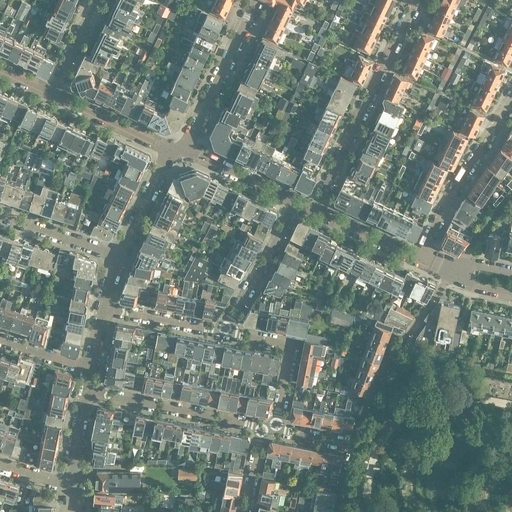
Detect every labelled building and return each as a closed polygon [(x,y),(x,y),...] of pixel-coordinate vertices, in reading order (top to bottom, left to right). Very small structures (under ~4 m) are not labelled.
[(76,0),(57,0),(57,3),(72,10),(73,9),(74,9),(76,6),(75,5),(77,0),(76,0)] [(117,0),(116,4),(142,16),(144,12),(138,9),(140,5),(130,0),(117,0)] [(230,7),(215,0),(214,0),(209,11),(224,18),(230,7)] [(267,0),(269,1),(268,3),(272,4),(274,3),(275,1),(279,3),(294,9),(295,6),(300,8),(301,4),(297,2),(294,0),(267,0)] [(390,7),(375,0),(368,0),(368,1),(373,4),(370,9),(386,16),(390,7)] [(445,0),(441,0),(437,9),(452,15),(457,5),(445,0)] [(23,21),(30,5),(21,1),(14,17),(23,21)] [(52,12),(52,13),(68,20),(68,19),(70,19),(72,16),(70,14),(72,10),(57,3),(55,6),(50,3),(47,10),(48,10),(52,12)] [(279,3),(274,14),(288,21),(294,9),(279,3)] [(112,12),(127,19),(129,14),(140,20),(142,16),(116,4),(114,7),(113,8),(112,10),(112,12)] [(169,7),(161,4),(157,13),(158,13),(164,16),(165,16),(169,7)] [(340,4),(336,14),(339,15),(344,6),(340,4)] [(7,5),(4,13),(9,15),(12,8),(7,5)] [(171,8),(167,18),(171,20),(176,10),(171,8)] [(205,17),(202,23),(218,30),(219,30),(220,29),(221,27),(221,25),(223,20),(207,13),(200,9),(198,14),(205,17)] [(364,11),(362,15),(382,25),(386,16),(370,9),(369,13),(364,11)] [(437,9),(433,19),(448,25),(452,15),(437,9)] [(52,12),(48,10),(45,16),(39,13),(37,17),(47,22),(48,23),(63,30),(65,25),(67,25),(69,22),(68,21),(68,20),(52,13),(52,12)] [(109,18),(108,21),(128,30),(132,32),(134,29),(124,24),(127,19),(112,12),(111,13),(110,14),(109,16),(109,18)] [(164,16),(158,13),(154,22),(160,24),(164,16)] [(28,14),(24,23),(28,25),(32,16),(28,14)] [(274,14),(269,25),(283,32),(288,34),(291,29),(285,26),(288,21),(274,14)] [(357,24),(363,27),(378,34),(378,33),(379,33),(381,30),(380,28),(382,25),(362,15),(360,20),(357,24)] [(483,16),(477,27),(481,29),(482,29),(487,19),(483,16)] [(452,27),(448,25),(433,19),(428,29),(437,33),(443,36),(446,30),(450,31),(452,27)] [(104,29),(119,36),(121,32),(126,34),(135,38),(137,35),(128,30),(108,21),(106,25),(104,25),(103,28),(104,29)] [(52,37),(59,39),(61,35),(62,35),(64,32),(63,30),(48,23),(43,32),(52,37)] [(202,23),(198,32),(214,40),(214,39),(215,39),(217,36),(216,35),(218,30),(202,23)] [(470,23),(465,33),(469,35),(474,25),(470,23)] [(355,29),(353,34),(373,43),(375,39),(377,39),(378,36),(377,35),(378,34),(357,24),(355,29)] [(4,36),(0,45),(0,52),(2,54),(3,55),(5,56),(7,56),(14,40),(8,38),(13,27),(9,25),(4,36)] [(269,25),(263,36),(267,38),(266,38),(277,44),(283,32),(269,25)] [(477,27),(472,37),(476,39),(481,29),(477,27)] [(193,42),(209,50),(209,49),(211,48),(212,46),(211,45),(214,40),(198,32),(189,28),(187,32),(196,36),(193,42)] [(511,42),(511,30),(507,28),(503,38),(511,42)] [(101,35),(99,38),(120,48),(122,44),(116,42),(119,36),(104,29),(103,31),(102,31),(100,34),(101,35)] [(151,31),(147,39),(152,42),(156,33),(151,31)] [(420,31),(415,41),(430,48),(435,37),(427,33),(427,34),(420,31)] [(460,43),(464,45),(469,35),(465,33),(460,43)] [(373,43),(353,34),(351,38),(356,40),(353,46),(358,48),(358,47),(369,52),(373,43)] [(14,40),(7,56),(8,56),(8,57),(12,60),(13,58),(17,60),(25,45),(28,37),(24,35),(20,43),(14,40)] [(511,42),(503,38),(498,36),(493,46),(498,48),(511,55),(511,42)] [(25,45),(17,60),(18,61),(18,62),(22,64),(23,63),(27,65),(34,49),(39,39),(35,37),(31,48),(25,45)] [(50,41),(62,47),(64,42),(59,39),(52,37),(50,41)] [(189,52),(204,59),(205,59),(206,58),(207,56),(207,54),(209,50),(193,42),(183,37),(181,41),(192,46),(189,52)] [(472,37),(467,47),(472,49),(476,39),(472,37)] [(95,46),(95,47),(110,54),(113,49),(118,52),(120,48),(99,38),(98,42),(96,42),(95,45),(95,46)] [(258,48),(257,49),(272,56),(277,46),(262,39),(260,44),(258,44),(257,46),(258,48)] [(415,41),(411,51),(426,58),(430,48),(415,41)] [(34,49),(27,65),(28,65),(27,67),(32,69),(33,68),(36,69),(44,54),(46,49),(37,45),(34,49)] [(93,53),(91,56),(100,61),(106,63),(110,54),(95,47),(95,48),(93,48),(92,51),(93,53)] [(139,47),(135,55),(143,59),(147,50),(143,48),(139,47)] [(462,50),(457,48),(452,58),(456,60),(460,53),(462,50)] [(511,55),(498,48),(493,59),(507,66),(511,55)] [(184,61),(200,69),(202,65),(203,64),(204,62),(204,60),(204,59),(189,52),(184,49),(179,59),(184,61)] [(255,55),(253,59),(267,66),(277,70),(279,65),(273,62),(276,57),(272,56),(257,49),(257,50),(255,51),(254,53),(255,55)] [(411,51),(406,62),(421,69),(426,58),(411,51)] [(469,53),(465,51),(461,59),(465,61),(469,53)] [(44,54),(36,69),(37,70),(36,71),(46,75),(49,74),(55,62),(54,61),(56,57),(45,52),(44,54)] [(345,62),(353,66),(367,73),(373,62),(367,59),(368,57),(367,56),(360,53),(359,54),(355,62),(347,58),(345,62)] [(85,54),(81,63),(96,70),(100,61),(106,64),(106,63),(100,61),(91,56),(91,57),(85,54)] [(148,56),(144,65),(149,67),(153,58),(148,56)] [(138,57),(134,66),(139,68),(143,59),(138,57)] [(303,71),(306,64),(293,58),(290,65),(303,71)] [(451,70),(456,60),(452,58),(447,68),(451,70)] [(248,68),(263,75),(267,66),(253,59),(250,63),(249,64),(248,66),(248,68)] [(465,61),(461,59),(457,67),(461,69),(465,61)] [(174,69),(180,71),(195,79),(197,75),(199,74),(200,71),(199,70),(200,69),(184,61),(181,67),(169,61),(167,65),(174,69)] [(309,61),(304,71),(313,75),(318,65),(309,61)] [(421,69),(406,62),(401,72),(411,77),(416,79),(421,69)] [(75,76),(76,79),(88,75),(92,73),(91,70),(88,69),(89,67),(96,71),(96,70),(81,63),(75,76)] [(490,63),(485,74),(500,81),(505,70),(495,66),(496,65),(491,63),(490,63)] [(353,66),(348,77),(362,84),(367,73),(353,66)] [(146,67),(144,71),(154,75),(155,71),(146,67)] [(263,75),(248,68),(247,70),(246,70),(245,72),(245,74),(243,78),(271,91),(273,87),(260,81),(263,75)] [(446,80),(451,70),(447,68),(442,78),(446,80)] [(170,78),(175,81),(191,88),(193,84),(194,84),(195,81),(195,80),(195,79),(180,71),(174,69),(170,78)] [(304,71),(299,81),(308,85),(313,75),(304,71)] [(480,71),(475,81),(481,84),(495,91),(500,81),(485,74),(480,71)] [(93,97),(93,98),(94,97),(98,99),(98,100),(101,102),(102,101),(103,101),(110,86),(112,81),(106,79),(109,72),(108,72),(104,74),(103,74),(100,81),(96,89),(93,97)] [(452,76),(450,81),(456,84),(460,75),(454,72),(452,76)] [(88,75),(76,79),(73,80),(71,84),(72,88),(76,90),(91,84),(95,82),(92,73),(88,75)] [(393,74),(389,84),(403,91),(408,81),(393,74)] [(313,75),(309,85),(313,87),(317,77),(313,75)] [(327,82),(335,86),(351,93),(353,89),(355,89),(356,86),(355,85),(356,83),(352,82),(352,81),(340,76),(337,81),(328,77),(325,81),(327,82)] [(127,94),(120,110),(121,110),(121,112),(124,113),(125,112),(128,114),(138,92),(145,79),(141,77),(135,91),(132,96),(127,94)] [(240,85),(239,88),(254,95),(258,86),(243,78),(243,79),(241,80),(240,83),(240,85)] [(446,80),(442,78),(437,88),(441,91),(444,85),(446,80)] [(138,92),(128,114),(132,115),(133,117),(135,118),(137,118),(145,102),(140,100),(149,81),(145,79),(138,92)] [(295,90),(299,81),(295,79),(291,87),(295,90)] [(175,81),(170,90),(170,91),(174,92),(186,98),(188,94),(189,93),(191,91),(190,89),(191,88),(175,81)] [(299,81),(295,90),(300,92),(304,83),(299,81)] [(474,81),(470,91),(476,94),(491,101),(495,91),(481,84),(475,81),(474,81)] [(91,84),(76,90),(77,90),(80,89),(80,92),(93,98),(93,97),(96,89),(95,88),(96,85),(95,82),(91,84)] [(110,86),(103,101),(104,102),(104,103),(107,105),(108,104),(111,105),(121,84),(117,82),(115,88),(110,86)] [(333,90),(331,96),(346,103),(346,102),(348,102),(350,99),(349,98),(351,93),(335,86),(327,82),(325,86),(333,90)] [(121,84),(111,105),(115,107),(115,109),(118,110),(119,109),(120,110),(127,94),(123,92),(125,86),(121,84)] [(389,84),(384,94),(397,100),(399,101),(403,91),(389,84)] [(236,94),(234,98),(249,105),(254,108),(259,98),(254,95),(239,88),(238,89),(237,89),(235,93),(236,94)] [(165,100),(169,102),(185,109),(187,105),(188,105),(190,102),(189,100),(190,99),(186,98),(174,92),(170,91),(165,100)] [(0,113),(8,96),(7,94),(5,93),(3,94),(0,92),(0,113)] [(434,93),(429,103),(434,105),(439,95),(434,93)] [(471,104),(476,107),(476,106),(486,111),(491,101),(476,94),(471,104)] [(0,116),(8,121),(11,116),(18,101),(13,99),(13,97),(11,96),(9,97),(8,96),(0,113),(0,116)] [(315,100),(326,105),(342,113),(344,109),(345,108),(347,106),(346,104),(346,103),(331,96),(328,101),(317,96),(315,100)] [(442,96),(440,101),(446,104),(449,99),(442,96)] [(281,97),(277,106),(279,107),(282,109),(287,99),(281,97)] [(385,105),(383,109),(399,117),(404,106),(388,98),(388,99),(385,97),(382,102),(383,104),(385,105)] [(147,98),(145,102),(137,118),(142,120),(142,121),(145,123),(147,122),(147,123),(155,107),(150,105),(152,100),(147,98)] [(229,108),(241,114),(244,116),(249,105),(234,98),(233,99),(232,99),(230,103),(231,104),(229,108)] [(18,101),(11,116),(21,120),(28,106),(27,105),(26,104),(24,103),(22,103),(18,101)] [(291,101),(287,109),(292,112),(296,104),(291,101)] [(326,106),(317,101),(315,105),(319,107),(317,113),(322,115),(337,122),(339,121),(341,119),(340,117),(342,113),(326,105),(326,106)] [(168,112),(165,113),(172,130),(177,128),(178,127),(186,110),(185,109),(169,102),(172,103),(168,112)] [(28,106),(21,120),(20,121),(30,126),(38,110),(37,110),(36,110),(36,109),(33,108),(32,108),(28,106)] [(155,107),(147,123),(152,125),(152,126),(164,132),(165,132),(166,131),(172,130),(165,113),(162,114),(154,110),(155,107)] [(221,117),(233,123),(236,124),(241,114),(229,108),(226,107),(224,111),(222,112),(221,115),(221,116),(221,117)] [(280,120),(285,110),(282,109),(279,107),(274,117),(280,120)] [(429,116),(432,111),(427,108),(424,113),(429,116)] [(399,117),(383,109),(381,113),(379,114),(377,118),(395,126),(399,117)] [(470,109),(464,120),(479,126),(484,116),(470,109)] [(38,110),(30,126),(40,130),(47,115),(43,113),(43,111),(40,110),(38,111),(38,110)] [(285,110),(280,120),(285,122),(290,112),(285,110)] [(266,114),(262,123),(266,125),(270,116),(266,114)] [(47,115),(40,130),(50,135),(57,119),(57,120),(56,119),(56,118),(53,117),(52,117),(47,115)] [(312,122),(317,124),(333,132),(335,128),(336,127),(337,125),(337,123),(337,122),(322,115),(319,120),(314,118),(312,122)] [(212,138),(213,142),(230,136),(232,135),(234,130),(236,131),(241,129),(243,127),(236,124),(233,123),(221,117),(218,123),(217,122),(212,134),(211,135),(211,137),(212,138)] [(414,123),(420,125),(422,120),(417,117),(414,123)] [(376,124),(374,129),(390,136),(395,126),(377,118),(375,122),(376,124)] [(57,119),(50,135),(47,140),(54,143),(56,138),(59,140),(66,125),(63,123),(63,121),(60,120),(59,121),(58,120),(57,119)] [(464,120),(461,127),(460,130),(475,136),(479,126),(464,120)] [(317,124),(312,122),(307,132),(312,134),(328,141),(330,138),(332,137),(333,134),(332,133),(333,132),(317,124)] [(411,128),(417,131),(420,125),(414,123),(411,128)] [(66,125),(59,140),(69,144),(76,129),(73,127),(73,128),(72,127),(72,126),(69,124),(68,125),(66,125)] [(287,124),(284,130),(290,133),(293,127),(287,124)] [(448,128),(443,138),(463,148),(468,138),(448,128)] [(76,129),(69,144),(79,149),(86,134),(85,132),(83,131),(81,132),(81,131),(76,129)] [(370,137),(370,138),(385,146),(390,136),(374,129),(373,132),(370,132),(369,135),(370,137)] [(302,141),(308,144),(324,151),(325,147),(327,147),(328,144),(328,142),(328,141),(312,134),(306,131),(302,141)] [(86,134),(79,149),(88,153),(96,138),(93,137),(92,137),(91,135),(89,134),(87,135),(86,134)] [(96,138),(88,153),(89,154),(90,151),(100,156),(101,153),(107,140),(104,138),(102,138),(101,138),(102,138),(98,136),(96,138)] [(230,136),(213,142),(215,147),(215,148),(216,149),(228,155),(229,154),(235,157),(243,141),(242,141),(244,138),(237,136),(236,139),(232,137),(231,136),(230,136)] [(292,136),(287,147),(292,149),(297,139),(292,136)] [(252,146),(245,161),(246,162),(246,163),(249,165),(251,164),(255,166),(262,150),(267,139),(263,137),(258,146),(255,144),(254,146),(252,146)] [(107,140),(101,153),(111,157),(118,142),(115,140),(114,141),(114,140),(113,139),(111,138),(110,138),(108,138),(107,140)] [(367,144),(365,148),(381,155),(385,146),(370,138),(369,139),(367,140),(366,142),(367,144)] [(443,138),(438,148),(459,158),(463,148),(443,138)] [(421,147),(423,142),(417,139),(415,145),(421,147)] [(507,139),(501,149),(511,154),(510,154),(511,155),(511,141),(507,139)] [(243,141),(235,157),(236,157),(237,159),(240,160),(241,160),(245,161),(252,146),(243,141)] [(262,150),(255,166),(256,168),(259,169),(261,169),(264,170),(272,155),(278,143),(274,141),(271,147),(265,145),(262,150)] [(118,142),(111,157),(118,161),(120,156),(127,160),(144,168),(146,165),(147,165),(150,159),(149,159),(149,158),(148,156),(148,155),(125,144),(125,145),(118,142)] [(308,144),(303,154),(307,156),(319,161),(321,157),(323,156),(324,154),(323,152),(324,151),(308,144)] [(406,144),(404,148),(402,153),(406,155),(410,146),(406,144)] [(272,155),(264,170),(265,171),(266,172),(269,174),(271,173),(274,175),(282,160),(288,147),(285,145),(281,152),(275,149),(272,155)] [(32,147),(30,151),(40,155),(42,150),(32,147)] [(362,153),(361,157),(376,165),(381,155),(365,148),(365,149),(363,149),(362,152),(362,153)] [(438,148),(433,158),(454,168),(459,158),(438,148)] [(509,168),(511,163),(511,157),(500,149),(494,158),(509,168)] [(40,172),(34,191),(40,193),(43,184),(48,186),(49,186),(56,161),(28,151),(23,167),(40,172)] [(292,164),(284,180),(285,180),(286,182),(288,183),(290,182),(293,184),(294,181),(295,182),(301,168),(307,156),(303,155),(297,167),(292,164)] [(294,181),(293,184),(294,184),(293,186),(306,192),(309,190),(318,171),(322,163),(319,161),(307,156),(303,164),(302,167),(301,168),(295,182),(294,181)] [(358,163),(356,167),(370,174),(372,175),(376,165),(361,157),(360,158),(358,159),(357,161),(358,163)] [(503,177),(509,168),(494,158),(488,167),(503,177)] [(427,159),(423,170),(443,179),(448,169),(427,159)] [(122,170),(123,170),(128,172),(140,178),(140,177),(141,178),(145,169),(144,169),(144,168),(127,160),(122,170)] [(282,160),(274,175),(275,176),(276,177),(279,179),(280,178),(284,180),(292,164),(291,164),(282,160)] [(71,166),(81,170),(83,165),(74,161),(71,166)] [(81,170),(91,173),(93,169),(83,165),(81,170)] [(370,174),(356,167),(354,166),(354,167),(352,167),(351,170),(351,172),(349,176),(359,181),(366,184),(370,174)] [(495,185),(501,177),(502,178),(503,177),(488,167),(487,166),(480,175),(495,185)] [(94,168),(91,173),(101,177),(104,171),(94,168)] [(90,178),(91,174),(78,169),(76,177),(80,178),(81,176),(90,178)] [(5,179),(0,194),(0,197),(4,199),(5,201),(8,202),(9,201),(16,180),(12,179),(14,172),(8,170),(5,179)] [(123,170),(118,180),(135,188),(137,183),(138,183),(140,180),(139,178),(140,178),(128,172),(123,170)] [(423,170),(418,179),(437,189),(438,189),(441,184),(443,179),(423,170)] [(190,172),(196,188),(195,189),(197,196),(197,197),(196,200),(198,201),(201,198),(200,197),(202,192),(201,192),(202,190),(209,176),(203,173),(202,173),(198,171),(197,171),(195,171),(191,173),(190,172)] [(66,184),(72,187),(76,174),(70,172),(66,184)] [(190,172),(180,176),(185,192),(186,191),(186,192),(190,196),(189,199),(194,201),(192,204),(196,205),(198,202),(196,200),(197,196),(195,189),(196,188),(190,172)] [(91,180),(99,183),(101,177),(93,174),(91,180)] [(347,175),(345,181),(356,186),(359,181),(349,176),(347,175)] [(495,185),(480,175),(474,184),(489,194),(495,185)] [(17,176),(16,180),(9,201),(14,202),(15,204),(18,205),(19,204),(24,187),(20,186),(22,178),(17,176)] [(171,185),(168,191),(182,197),(186,192),(186,191),(185,192),(180,176),(175,178),(174,179),(173,180),(171,184),(171,185)] [(201,192),(202,192),(211,197),(218,182),(217,180),(215,179),(213,179),(209,178),(210,177),(209,176),(202,190),(201,192)] [(24,187),(19,204),(24,205),(25,207),(27,208),(29,207),(34,191),(28,189),(31,180),(27,179),(24,187)] [(374,188),(379,190),(383,181),(379,179),(374,188)] [(418,179),(413,190),(433,199),(438,189),(437,189),(418,179)] [(97,183),(91,180),(89,190),(93,192),(97,183)] [(118,180),(113,190),(130,198),(132,193),(134,193),(135,190),(134,188),(135,188),(118,180)] [(345,181),(341,188),(335,201),(335,204),(337,204),(337,206),(340,207),(341,207),(346,209),(353,193),(356,186),(345,181)] [(211,197),(210,199),(215,201),(216,199),(221,202),(228,187),(227,186),(227,185),(225,184),(223,184),(218,182),(211,197)] [(34,191),(29,207),(40,211),(46,194),(48,186),(43,184),(40,193),(34,191)] [(474,184),(468,194),(477,200),(483,204),(489,194),(474,184)] [(395,196),(399,198),(402,192),(404,188),(400,186),(395,196)] [(228,187),(221,202),(226,204),(225,206),(230,208),(238,191),(234,189),(233,188),(231,187),(229,187),(228,187)] [(46,194),(40,211),(42,211),(43,213),(45,214),(47,213),(53,215),(60,192),(57,191),(48,188),(46,194)] [(362,198),(355,213),(356,214),(356,215),(360,217),(361,216),(365,218),(366,218),(373,203),(372,203),(378,190),(375,188),(369,201),(362,198)] [(373,203),(366,218),(370,220),(370,222),(373,223),(374,222),(375,222),(383,204),(379,202),(384,191),(379,189),(373,203)] [(113,190),(109,200),(125,208),(126,207),(127,206),(129,204),(128,202),(130,198),(113,190)] [(164,201),(179,209),(184,198),(182,197),(168,191),(169,192),(166,196),(165,197),(164,199),(164,201)] [(238,191),(230,208),(235,210),(236,209),(240,211),(247,196),(246,194),(244,193),(243,193),(238,191)] [(353,193),(346,209),(346,210),(350,212),(351,211),(355,213),(362,198),(365,192),(361,191),(359,196),(353,193)] [(60,192),(53,215),(62,218),(68,201),(61,199),(63,193),(60,192)] [(411,204),(413,205),(414,205),(427,211),(429,207),(431,207),(432,204),(431,202),(431,201),(416,194),(411,204)] [(477,200),(468,194),(466,197),(475,203),(477,200)] [(103,209),(121,218),(121,217),(123,216),(124,214),(123,212),(125,208),(109,200),(100,196),(98,200),(107,204),(104,209),(103,209)] [(249,196),(247,196),(240,211),(245,213),(244,215),(249,217),(258,201),(253,198),(253,197),(251,196),(249,196)] [(465,197),(460,206),(473,215),(474,215),(478,208),(479,208),(480,206),(475,203),(466,197),(465,197)] [(68,201),(62,218),(63,218),(64,220),(67,221),(69,220),(73,221),(79,205),(76,204),(68,201)] [(162,207),(160,211),(175,218),(180,221),(182,221),(186,212),(179,208),(179,209),(164,201),(164,202),(164,203),(162,203),(161,205),(162,207)] [(258,201),(251,215),(249,220),(252,222),(254,217),(260,220),(267,205),(266,203),(264,202),(262,203),(258,201)] [(85,202),(82,211),(89,214),(91,210),(93,205),(85,202)] [(383,204),(375,222),(376,223),(376,225),(379,226),(381,225),(385,227),(393,209),(383,204)] [(267,205),(260,220),(253,235),(262,239),(263,240),(266,234),(260,231),(265,222),(270,225),(277,211),(276,210),(276,209),(275,208),(273,207),(271,207),(267,205)] [(460,206),(454,216),(451,221),(464,228),(467,224),(473,215),(460,206)] [(101,214),(91,210),(89,214),(91,216),(116,227),(117,227),(118,227),(122,219),(121,218),(103,209),(101,214)] [(393,209),(385,227),(389,229),(389,231),(392,232),(394,231),(395,231),(403,214),(393,209)] [(91,216),(89,214),(82,211),(76,228),(84,231),(91,216)] [(157,217),(155,221),(170,228),(176,230),(181,221),(175,218),(160,211),(159,212),(157,213),(156,215),(157,217)] [(213,218),(204,214),(201,219),(210,223),(213,218)] [(403,214),(395,231),(395,232),(396,234),(398,235),(400,234),(404,236),(413,218),(403,214)] [(116,227),(91,216),(84,231),(109,239),(111,238),(112,237),(113,237),(116,231),(115,231),(116,227)] [(413,218),(404,236),(412,240),(416,239),(423,224),(419,222),(413,218)] [(222,224),(213,220),(211,223),(220,228),(222,224)] [(153,226),(150,231),(165,237),(173,241),(177,231),(170,228),(155,221),(155,222),(153,222),(152,225),(153,226)] [(298,222),(291,238),(301,243),(302,241),(310,225),(302,221),(298,222)] [(450,232),(447,230),(440,244),(441,246),(448,250),(456,235),(460,226),(451,221),(449,226),(455,230),(453,233),(450,232)] [(210,224),(204,222),(201,230),(206,232),(210,224)] [(223,223),(221,228),(230,233),(231,231),(232,228),(223,223)] [(310,225),(302,241),(311,246),(319,231),(318,231),(318,229),(315,227),(314,228),(309,226),(310,225)] [(483,246),(485,247),(486,247),(485,253),(497,256),(499,246),(506,248),(510,229),(503,227),(501,235),(488,233),(488,236),(485,235),(482,249),(483,246)] [(319,231),(311,246),(321,250),(327,239),(329,236),(324,233),(324,231),(321,230),(320,231),(319,231)] [(148,236),(146,240),(161,247),(161,246),(165,237),(150,231),(150,232),(148,232),(147,235),(148,236)] [(242,241),(257,249),(258,248),(259,248),(261,245),(260,243),(262,239),(247,232),(243,241),(242,241)] [(2,236),(0,243),(0,252),(4,254),(2,258),(6,259),(7,255),(8,255),(13,239),(9,238),(8,236),(5,235),(4,236),(2,236)] [(456,235),(448,250),(458,254),(469,241),(466,239),(456,235)] [(13,239),(8,255),(18,258),(23,242),(19,241),(18,239),(16,239),(14,239),(13,239)] [(231,248),(236,251),(253,258),(255,257),(256,255),(255,253),(257,249),(242,241),(236,239),(231,248)] [(327,239),(321,250),(319,254),(320,254),(319,255),(317,259),(327,263),(329,259),(336,244),(336,243),(332,241),(331,242),(327,240),(327,239)] [(146,241),(145,240),(145,241),(144,242),(143,244),(143,245),(141,249),(164,257),(165,253),(162,252),(161,251),(163,247),(161,246),(161,247),(146,240),(146,241)] [(196,251),(200,243),(194,240),(191,248),(196,251)] [(23,242),(18,258),(23,260),(22,265),(26,267),(28,262),(33,245),(29,244),(28,243),(25,242),(24,243),(23,242)] [(285,251),(286,249),(288,250),(287,251),(296,255),(297,251),(299,248),(288,243),(285,251)] [(340,247),(336,244),(329,259),(326,265),(336,270),(337,268),(338,266),(339,264),(346,249),(346,247),(341,245),(340,247)] [(33,245),(28,262),(38,265),(43,249),(39,247),(39,246),(35,245),(34,246),(33,245)] [(43,249),(38,265),(48,268),(50,269),(48,275),(52,276),(54,270),(54,267),(58,254),(54,253),(54,252),(49,251),(49,249),(45,248),(45,249),(43,249)] [(231,259),(231,260),(248,268),(251,264),(250,262),(253,258),(236,251),(231,248),(229,252),(234,255),(232,260),(231,259)] [(346,249),(339,264),(338,266),(337,268),(346,272),(348,269),(355,254),(351,252),(352,250),(347,248),(347,249),(346,249)] [(134,262),(150,265),(167,269),(171,260),(164,257),(141,249),(139,253),(138,254),(137,256),(137,258),(134,262)] [(286,251),(281,261),(296,268),(297,268),(299,264),(308,269),(311,270),(314,265),(310,263),(301,258),(295,256),(296,255),(287,251),(288,250),(286,249),(285,251),(286,251)] [(58,254),(54,267),(58,268),(66,270),(67,267),(69,254),(59,250),(58,254)] [(94,260),(75,253),(69,251),(69,254),(67,267),(77,269),(76,272),(94,276),(96,262),(94,260)] [(183,280),(184,280),(199,282),(203,282),(208,283),(212,284),(224,286),(235,290),(236,287),(217,278),(218,277),(210,273),(206,271),(207,267),(210,261),(196,254),(183,280)] [(355,254),(348,269),(352,270),(351,274),(356,276),(358,273),(359,273),(366,258),(365,258),(365,257),(361,254),(360,256),(355,254)] [(359,273),(358,273),(354,282),(358,283),(359,284),(364,286),(366,283),(375,263),(375,262),(374,261),(372,260),(370,261),(366,258),(359,273)] [(231,260),(226,268),(241,276),(244,272),(245,272),(248,268),(231,260)] [(277,266),(275,270),(292,278),(294,272),(305,278),(307,273),(297,268),(296,268),(281,261),(279,265),(277,266)] [(132,267),(132,272),(146,275),(149,275),(160,278),(162,269),(150,265),(134,262),(134,263),(134,262),(132,267)] [(375,263),(366,283),(370,285),(376,287),(385,268),(381,265),(380,264),(378,263),(376,263),(375,263)] [(223,267),(218,277),(217,278),(236,287),(237,286),(235,286),(238,281),(240,281),(241,279),(241,277),(241,276),(226,268),(223,267)] [(389,270),(385,268),(376,287),(375,289),(380,291),(381,289),(386,291),(387,289),(395,272),(394,272),(393,270),(391,269),(389,270)] [(272,274),(270,278),(286,286),(286,285),(287,285),(291,277),(292,278),(275,270),(274,274),(272,274)] [(128,278),(127,281),(139,283),(139,284),(146,285),(147,281),(145,280),(146,275),(132,272),(130,271),(130,273),(129,275),(129,278),(128,278)] [(74,284),(90,287),(91,283),(93,282),(94,276),(76,272),(75,279),(66,277),(64,282),(74,284)] [(396,273),(395,272),(387,289),(397,294),(397,293),(404,277),(400,275),(399,273),(397,272),(396,273)] [(404,277),(398,293),(406,297),(417,277),(412,274),(412,273),(409,272),(408,272),(407,272),(404,277)] [(417,277),(406,297),(411,299),(416,301),(419,296),(426,281),(425,280),(425,279),(423,278),(421,279),(417,277)] [(167,294),(164,308),(174,310),(176,296),(172,295),(174,285),(173,285),(174,279),(170,278),(169,284),(167,294)] [(266,284),(263,290),(265,291),(265,290),(271,293),(271,292),(277,294),(281,295),(285,286),(286,287),(287,285),(286,285),(286,286),(270,278),(268,283),(266,284)] [(426,281),(419,296),(417,300),(420,302),(423,303),(426,300),(432,291),(433,289),(434,288),(435,285),(436,285),(437,284),(427,279),(426,281)] [(127,281),(123,290),(137,293),(156,297),(157,293),(148,291),(148,290),(140,289),(141,284),(139,284),(139,283),(127,281)] [(176,296),(174,310),(183,312),(186,298),(189,282),(184,281),(181,297),(176,296)] [(189,281),(186,298),(183,312),(192,314),(195,300),(191,299),(193,287),(192,286),(192,285),(198,286),(199,282),(189,281)] [(157,292),(155,306),(164,308),(167,294),(169,284),(164,283),(162,293),(157,292)] [(195,300),(192,314),(202,316),(204,302),(205,297),(207,284),(203,283),(203,289),(200,301),(196,300),(195,300)] [(316,288),(318,289),(325,292),(327,287),(318,283),(316,288)] [(74,284),(71,296),(87,299),(88,294),(90,293),(91,289),(90,288),(90,287),(74,284)] [(204,302),(202,316),(211,318),(214,299),(210,298),(212,284),(208,284),(205,297),(204,302)] [(214,299),(211,318),(215,319),(218,317),(235,290),(224,286),(221,300),(214,299)] [(325,292),(318,289),(315,295),(322,298),(325,292)] [(146,295),(137,293),(123,290),(120,297),(122,300),(136,303),(137,299),(145,300),(146,295)] [(262,291),(250,309),(243,321),(244,324),(255,326),(258,311),(260,300),(264,292),(262,291)] [(258,311),(255,326),(265,328),(268,313),(269,310),(264,309),(265,302),(266,292),(264,292),(260,300),(258,311)] [(69,307),(70,307),(71,308),(86,311),(88,305),(86,304),(87,299),(71,296),(69,307)] [(325,296),(322,302),(331,307),(334,300),(325,296)] [(298,319),(295,334),(306,336),(306,333),(308,321),(312,306),(310,305),(311,301),(304,299),(303,304),(302,303),(298,319)] [(5,307),(0,321),(0,323),(5,325),(5,326),(8,327),(9,326),(10,326),(15,310),(10,309),(12,301),(7,300),(5,307)] [(289,314),(285,332),(295,334),(298,319),(302,301),(295,300),(293,315),(289,314)] [(344,304),(335,300),(331,307),(341,311),(344,304)] [(268,313),(265,328),(275,330),(279,312),(280,302),(276,301),(275,303),(271,303),(269,310),(268,313)] [(416,338),(414,344),(418,344),(450,351),(456,353),(460,334),(454,332),(456,323),(461,324),(463,316),(458,314),(460,306),(448,303),(441,302),(440,305),(437,304),(430,313),(429,313),(428,313),(423,319),(427,322),(416,337),(416,338)] [(279,312),(275,330),(285,332),(289,314),(284,313),(286,305),(280,303),(279,312)] [(380,308),(388,312),(390,307),(382,303),(380,308)] [(34,321),(30,333),(29,337),(30,338),(30,339),(33,340),(34,339),(39,341),(44,342),(44,341),(48,326),(49,319),(50,311),(52,305),(48,304),(47,310),(44,318),(36,315),(34,321)] [(330,316),(333,308),(318,304),(315,312),(323,315),(330,316)] [(67,318),(84,322),(86,311),(71,308),(70,307),(68,314),(67,313),(67,312),(57,310),(56,313),(51,312),(50,314),(63,317),(67,318)] [(376,319),(383,321),(393,325),(405,329),(413,318),(409,316),(390,307),(388,312),(378,307),(376,312),(373,318),(376,319)] [(15,310),(10,326),(11,327),(11,328),(14,329),(15,328),(20,330),(25,313),(26,310),(21,308),(20,312),(15,310)] [(373,318),(376,312),(367,308),(364,314),(373,318)] [(472,309),(468,328),(467,328),(467,330),(462,329),(459,342),(465,343),(467,333),(471,334),(472,329),(473,329),(473,327),(480,329),(484,311),(483,311),(482,309),(479,309),(477,310),(472,309)] [(484,311),(480,329),(492,331),(495,314),(494,313),(493,312),(490,311),(489,312),(484,311)] [(354,319),(332,312),(330,321),(351,328),(354,319)] [(25,313),(20,330),(21,330),(21,332),(24,332),(26,331),(30,333),(34,321),(35,317),(25,313)] [(495,314),(492,331),(503,334),(507,316),(505,316),(504,314),(501,314),(500,315),(495,314)] [(507,316),(503,334),(511,335),(511,316),(511,317),(507,316)] [(66,322),(65,327),(67,327),(67,329),(82,332),(84,322),(67,318),(63,317),(62,321),(66,322)] [(387,340),(393,325),(383,321),(376,319),(371,334),(387,340)] [(114,333),(132,337),(154,341),(156,331),(118,324),(118,323),(116,325),(114,333)] [(61,339),(65,339),(80,343),(82,332),(67,329),(65,329),(64,335),(62,334),(61,338),(61,339)] [(154,348),(155,348),(152,361),(162,363),(162,359),(158,359),(159,349),(164,350),(168,334),(158,332),(154,348)] [(112,342),(112,343),(130,346),(131,341),(140,343),(141,339),(132,337),(114,333),(113,336),(111,337),(111,340),(112,342)] [(306,336),(305,340),(323,344),(328,344),(329,337),(306,333),(306,336)] [(168,334),(164,350),(169,351),(168,360),(163,359),(162,363),(171,365),(174,352),(177,335),(168,334)] [(371,334),(367,345),(383,351),(387,340),(371,334)] [(177,335),(174,352),(171,365),(181,367),(182,363),(177,362),(179,353),(183,354),(187,337),(177,335)] [(196,339),(187,337),(183,354),(188,355),(186,368),(190,369),(196,339)] [(62,349),(63,350),(76,352),(78,351),(80,343),(65,339),(61,339),(60,342),(62,343),(62,345),(62,346),(62,349)] [(205,341),(196,339),(190,369),(199,371),(200,366),(195,366),(197,358),(201,359),(205,341)] [(303,351),(318,354),(325,355),(327,344),(323,344),(305,340),(303,351)] [(215,343),(205,341),(201,359),(207,360),(205,372),(209,373),(211,361),(215,343)] [(354,345),(346,342),(344,349),(352,351),(354,345)] [(111,349),(110,352),(128,356),(138,357),(139,353),(129,351),(130,346),(112,343),(110,345),(109,347),(111,349)] [(215,343),(211,361),(209,373),(213,374),(216,362),(220,363),(224,345),(215,343)] [(224,345),(220,363),(226,364),(223,376),(227,377),(230,364),(233,346),(224,345)] [(367,345),(363,356),(379,362),(383,351),(367,345)] [(233,346),(230,364),(228,376),(232,377),(235,365),(239,366),(243,348),(233,346)] [(243,348),(239,366),(245,367),(242,381),(246,382),(248,368),(252,350),(243,348)] [(252,350),(248,368),(246,380),(251,381),(254,369),(258,370),(261,352),(252,350)] [(303,351),(301,361),(316,364),(317,359),(323,360),(324,355),(318,354),(303,351)] [(108,360),(108,362),(126,365),(127,360),(137,362),(141,363),(142,359),(138,358),(128,356),(110,352),(109,355),(107,356),(107,359),(108,360)] [(261,352),(258,370),(264,371),(261,382),(265,383),(266,382),(268,372),(271,354),(261,352)] [(271,354),(268,372),(266,382),(271,383),(273,373),(278,374),(281,356),(271,354)] [(450,354),(448,362),(455,363),(457,355),(450,354)] [(0,357),(0,374),(1,375),(0,377),(0,382),(2,384),(5,376),(10,360),(6,359),(5,357),(3,356),(1,357),(0,357)] [(363,356),(359,366),(375,372),(379,362),(363,356)] [(20,363),(17,375),(26,378),(25,383),(30,384),(31,383),(32,375),(35,364),(32,363),(32,362),(27,361),(27,359),(24,358),(23,359),(21,359),(20,362),(20,363)] [(10,360),(5,376),(10,378),(7,385),(12,387),(15,380),(17,375),(20,363),(16,362),(15,360),(13,359),(11,360),(10,360)] [(145,373),(141,391),(151,392),(154,375),(156,362),(147,360),(146,366),(151,367),(150,374),(145,373)] [(301,361),(298,372),(313,375),(318,376),(325,377),(326,372),(314,370),(316,364),(301,361)] [(35,364),(32,375),(37,377),(38,377),(41,364),(35,362),(35,364)] [(107,369),(106,372),(125,376),(134,378),(135,373),(134,373),(125,372),(126,365),(108,362),(108,363),(106,365),(105,367),(107,369)] [(154,375),(151,392),(160,394),(163,377),(159,376),(162,363),(156,362),(154,375)] [(404,365),(397,362),(393,371),(399,374),(404,365)] [(163,377),(160,394),(169,396),(173,379),(175,366),(171,365),(169,378),(163,377)] [(132,388),(132,389),(141,391),(145,373),(146,368),(136,366),(134,373),(135,373),(134,378),(132,388)] [(173,379),(169,396),(178,398),(182,381),(178,380),(181,367),(175,366),(173,379)] [(359,366),(355,377),(371,383),(375,372),(359,366)] [(182,381),(178,398),(188,400),(191,383),(194,370),(185,368),(184,374),(189,375),(187,382),(182,381)] [(46,378),(53,380),(71,384),(71,383),(72,383),(73,376),(72,376),(71,373),(64,371),(56,369),(55,374),(47,372),(46,378)] [(125,376),(106,372),(104,381),(106,383),(131,389),(132,383),(124,381),(125,376)] [(298,372),(296,382),(300,383),(312,385),(316,386),(318,376),(313,375),(298,372)] [(201,385),(197,402),(207,404),(211,387),(213,374),(209,374),(207,386),(201,385)] [(212,379),(207,404),(217,405),(220,388),(215,388),(218,375),(213,374),(212,379)] [(191,383),(188,400),(197,402),(201,385),(197,384),(198,376),(193,375),(191,383)] [(221,386),(217,405),(226,407),(229,390),(232,377),(228,376),(226,387),(221,386)] [(355,377),(351,388),(336,384),(334,391),(358,396),(359,391),(367,394),(371,383),(355,377)] [(51,390),(69,394),(70,390),(71,384),(53,380),(51,379),(49,390),(51,390)] [(229,390),(226,407),(235,409),(239,392),(235,391),(237,381),(231,381),(229,390)] [(239,392),(235,409),(245,411),(248,394),(250,384),(246,383),(244,393),(239,392)] [(248,394),(245,411),(254,413),(258,396),(253,395),(255,385),(250,384),(248,394)] [(258,396),(254,413),(267,416),(270,413),(273,399),(275,386),(269,385),(266,398),(258,396)] [(51,390),(49,401),(67,404),(68,397),(69,397),(69,394),(51,390)] [(33,398),(27,397),(25,407),(30,408),(32,408),(33,398)] [(17,407),(24,409),(27,400),(20,398),(17,407)] [(343,415),(340,430),(351,432),(354,417),(349,416),(352,400),(347,400),(344,415),(343,415)] [(49,401),(47,411),(65,415),(66,411),(65,411),(67,404),(49,401)] [(313,409),(310,424),(320,426),(323,411),(325,402),(321,401),(319,410),(313,409)] [(296,406),(292,405),(289,418),(291,420),(300,422),(302,407),(296,406)] [(97,408),(96,416),(112,419),(113,414),(121,415),(122,411),(114,409),(100,406),(97,408)] [(302,407),(300,422),(310,424),(313,409),(302,407)] [(323,411),(320,426),(330,428),(333,413),(327,412),(328,408),(324,407),(323,411)] [(41,421),(45,422),(62,425),(64,418),(65,415),(47,411),(44,411),(41,421)] [(137,414),(130,413),(129,417),(130,417),(128,422),(134,424),(136,416),(137,414)] [(333,413),(330,428),(340,430),(343,415),(333,413)] [(136,416),(134,424),(133,430),(138,431),(135,444),(140,445),(142,432),(146,416),(137,414),(136,416)] [(96,416),(94,426),(110,430),(118,431),(118,427),(111,425),(112,419),(96,416)] [(146,416),(142,432),(140,445),(139,448),(144,449),(148,433),(152,433),(155,418),(146,416)] [(160,441),(161,435),(165,420),(155,418),(152,433),(151,439),(160,441)] [(165,420),(161,435),(159,448),(164,448),(166,436),(171,437),(174,422),(165,420)] [(0,422),(0,445),(1,446),(5,434),(8,425),(0,422)] [(45,422),(43,433),(61,436),(61,433),(61,432),(62,428),(62,425),(45,422)] [(174,422),(171,437),(176,438),(173,452),(177,453),(180,439),(183,423),(174,422)] [(183,423),(180,439),(177,453),(182,454),(184,445),(188,446),(193,425),(183,423)] [(5,434),(1,446),(0,449),(1,449),(2,451),(5,452),(7,451),(11,453),(11,454),(17,438),(20,426),(16,425),(12,436),(5,434)] [(193,425),(188,446),(188,448),(197,450),(199,443),(202,427),(193,425)] [(91,437),(107,440),(108,440),(109,434),(116,436),(117,435),(123,436),(124,432),(118,431),(110,430),(94,426),(91,437)] [(20,427),(17,437),(22,439),(25,428),(20,427)] [(202,427),(199,443),(196,455),(202,456),(204,444),(208,445),(212,429),(202,427)] [(212,429),(208,445),(214,446),(211,459),(215,460),(218,447),(222,431),(212,429)] [(231,433),(222,431),(217,454),(221,455),(223,448),(227,449),(231,433)] [(43,433),(41,443),(58,447),(59,440),(60,440),(61,436),(43,433)] [(231,433),(227,449),(233,450),(231,457),(232,458),(235,459),(237,450),(240,434),(231,433)] [(240,434),(237,450),(235,459),(234,465),(233,468),(239,468),(242,451),(244,452),(247,452),(250,438),(248,436),(240,434)] [(107,440),(91,437),(91,444),(92,445),(91,448),(105,451),(106,451),(117,452),(118,449),(111,448),(112,441),(108,440),(107,440)] [(22,439),(17,438),(14,445),(25,449),(25,451),(31,452),(32,449),(26,447),(26,446),(20,444),(22,439)] [(267,454),(269,455),(273,456),(271,466),(275,467),(277,457),(280,443),(272,441),(269,442),(267,454)] [(41,443),(38,454),(56,457),(57,453),(58,447),(41,443)] [(280,443),(277,457),(275,467),(280,467),(282,458),(288,459),(291,445),(280,443)] [(11,453),(10,455),(10,456),(23,459),(25,449),(14,445),(11,454),(11,453)] [(291,445),(288,459),(295,460),(294,466),(297,467),(299,461),(302,447),(291,445)] [(302,447),(299,461),(297,467),(302,468),(304,462),(309,463),(312,449),(302,447)] [(92,456),(91,462),(103,462),(106,462),(114,463),(115,460),(111,459),(112,452),(108,451),(106,451),(105,451),(91,448),(91,456),(92,456)] [(312,449),(309,463),(320,465),(323,451),(312,449)] [(25,451),(23,459),(51,468),(54,467),(55,461),(56,457),(38,454),(25,451)] [(323,451),(320,465),(321,465),(320,470),(324,471),(325,466),(331,468),(334,453),(323,451)] [(334,453),(331,468),(330,474),(338,476),(343,455),(334,453)] [(200,469),(178,468),(178,479),(199,480),(200,469)] [(141,493),(141,472),(136,472),(128,472),(117,471),(110,471),(100,471),(100,472),(97,472),(95,491),(109,493),(115,494),(141,493)] [(240,486),(242,474),(228,472),(225,483),(240,486)] [(0,477),(0,493),(4,495),(8,480),(2,479),(3,478),(0,477)] [(262,478),(259,489),(274,492),(286,494),(287,490),(275,488),(276,481),(262,478)] [(20,484),(19,484),(19,483),(15,482),(8,480),(4,495),(2,500),(13,504),(20,484)] [(224,488),(223,493),(238,496),(240,486),(225,483),(211,480),(210,485),(224,488)] [(328,483),(318,482),(317,488),(326,490),(328,483)] [(328,483),(326,491),(336,493),(337,484),(328,483)] [(20,484),(13,504),(18,504),(22,503),(26,486),(20,484)] [(32,488),(29,495),(29,504),(36,503),(53,503),(54,497),(53,496),(52,496),(51,494),(52,494),(51,494),(45,492),(32,488)] [(259,489),(257,500),(272,503),(273,496),(285,499),(286,494),(274,492),(259,489)] [(314,506),(312,511),(332,511),(336,493),(317,489),(315,498),(313,497),(311,505),(314,506)] [(109,493),(95,491),(94,501),(95,501),(96,503),(99,503),(100,504),(114,505),(136,508),(136,503),(119,501),(119,500),(115,499),(115,494),(109,493)] [(212,502),(221,504),(235,507),(238,496),(223,493),(222,499),(213,497),(212,502)] [(257,500),(255,511),(261,511),(274,511),(275,510),(270,509),(272,503),(257,500)] [(220,509),(219,511),(234,511),(235,507),(221,504),(212,502),(211,507),(220,509)] [(36,503),(36,504),(36,510),(29,510),(29,511),(53,511),(54,510),(53,510),(53,503),(36,503)]
